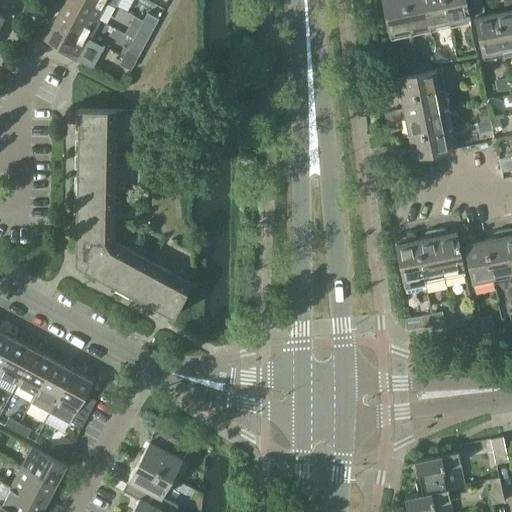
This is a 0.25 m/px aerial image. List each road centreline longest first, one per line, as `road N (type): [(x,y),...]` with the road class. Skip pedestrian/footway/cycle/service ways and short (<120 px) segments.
road 1 (tertiary): [(342,384),(309,0)]
road 2 (tertiary): [(299,0),(303,382)]
road 3 (residential): [(148,362),(0,284)]
road 4 (residential): [(73,511),(148,362)]
road 5 (residential): [(148,362),(159,376),(225,401),(302,415)]
road 6 (residential): [(343,416),(451,406),(504,390)]
road 7 (residential): [(504,390),(342,384)]
road 8 (residential): [(303,382),(148,362)]
road 9 (residential): [(511,191),(450,189),(389,203)]
